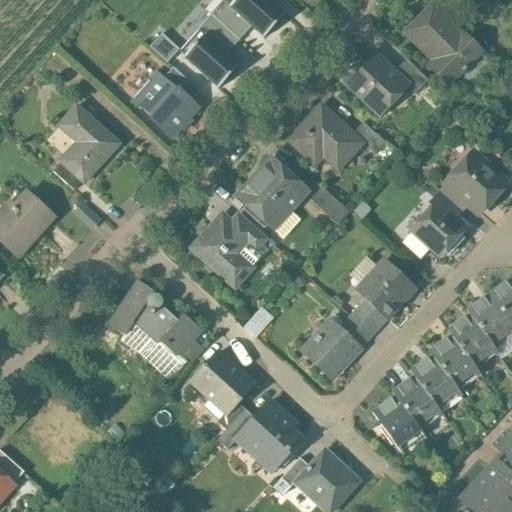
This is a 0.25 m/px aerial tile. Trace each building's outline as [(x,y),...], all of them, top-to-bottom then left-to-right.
[(234,0),(229,7),(228,7),(251,28),(263,39),(285,14),(269,0),(234,0)] [(229,7),(223,2),(211,16),(239,41),(251,28),(228,7),(229,7)] [(479,53),(461,35),(433,8),(407,33),(424,51),(419,56),(448,84),(479,53)] [(239,41),(211,16),(198,30),(204,34),(205,34),(227,54),(239,41)] [(170,59),(180,47),(161,31),(151,43),(170,59)] [(227,54),(205,34),(204,34),(183,58),(218,90),(240,65),(227,54)] [(383,38),(375,47),(396,66),(405,56),(383,38)] [(393,73),(370,52),(343,82),(379,115),(405,86),(402,83),(403,82),(393,73)] [(406,59),(393,73),(403,82),(402,83),(405,86),(415,95),(428,81),(406,59)] [(199,93),(173,69),(162,80),(176,92),(177,91),(190,103),(199,93)] [(162,80),(158,77),(153,83),(151,81),(139,94),(142,96),(136,102),(153,118),(150,121),(170,138),(179,127),(178,127),(186,118),(187,118),(196,108),(190,103),(177,91),(176,92),(162,80)] [(361,144),(320,106),(288,141),(306,158),(314,149),(337,170),(361,144)] [(118,145),(76,108),(62,123),(80,140),(60,162),(82,182),(83,183),(118,145)] [(384,143),(362,123),(354,132),(376,152),(384,143)] [(504,185),(472,156),(447,184),(468,203),(479,212),(504,185)] [(307,191),(271,159),(236,198),(272,230),(307,191)] [(82,182),(61,163),(52,172),(73,191),(82,182)] [(440,193),(430,184),(423,191),(433,200),(440,193)] [(468,203),(451,187),(443,196),(461,212),(468,203)] [(349,213),(321,188),(310,201),(337,226),(349,213)] [(27,193),(4,218),(0,214),(0,242),(16,258),(53,217),(27,193)] [(443,196),(440,193),(433,200),(428,205),(431,208),(442,218),(444,216),(451,222),(452,221),(461,212),(443,196)] [(100,221),(81,203),(71,214),(90,232),(100,221)] [(431,208),(411,231),(413,232),(402,243),(420,259),(430,248),(440,257),(463,231),(452,221),(451,222),(444,216),(442,218),(431,208)] [(264,239),(239,216),(231,225),(230,226),(255,249),(264,239)] [(222,217),(192,249),(234,287),(250,269),(250,268),(260,257),(253,251),(255,249),(230,226),(231,225),(222,217)] [(414,289),(384,262),(356,292),(366,301),(386,319),(414,289)] [(511,280),(511,279),(488,295),(511,328),(511,280)] [(135,281),(107,324),(124,336),(133,324),(150,340),(156,346),(161,341),(178,356),(188,345),(187,343),(197,332),(180,317),(176,321),(163,309),(165,305),(164,300),(162,296),(159,294),(155,292),(151,293),(147,290),(147,289),(135,281)] [(511,329),(511,328),(488,295),(466,311),(469,315),(490,345),(491,345),(511,329)] [(386,319),(366,301),(350,318),(370,336),(386,319)] [(255,335),(273,316),(261,306),(244,325),(255,335)] [(490,345),(469,315),(447,331),(450,336),(451,336),(472,365),(494,349),(491,345),(490,345)] [(370,336),(350,318),(340,329),(359,347),(370,336)] [(332,322),(317,337),(316,336),(313,339),(314,340),(304,351),(332,377),(359,347),(340,329),(332,322)] [(472,365),(451,336),(450,336),(428,352),(432,357),(432,356),(453,386),(454,386),(476,370),(472,365)] [(178,356),(161,341),(156,346),(150,340),(138,353),(169,382),(186,363),(178,356)] [(240,374),(217,353),(205,366),(202,369),(203,370),(192,383),(213,403),(217,398),(229,409),(225,413),(225,414),(226,415),(237,403),(251,388),(238,376),(240,374)] [(453,386),(432,356),(432,357),(410,372),(413,377),(434,406),(435,406),(457,390),(454,386),(453,386)] [(434,406),(413,377),(391,393),(394,398),(395,397),(416,427),(416,426),(438,411),(435,406),(434,406)] [(416,427),(395,397),(394,398),(372,413),(397,447),(420,431),(416,426),(416,427)] [(254,419),(239,436),(240,436),(260,455),(255,460),(270,473),(301,439),(290,429),(294,425),(283,416),(284,415),(270,402),(254,419)] [(226,415),(225,414),(217,423),(226,431),(227,431),(246,411),(237,403),(226,415)] [(246,411),(227,431),(226,431),(217,441),(227,451),(240,436),(239,436),(254,419),(246,411)] [(511,511),(511,443),(460,501),(472,511),(511,511)] [(24,473),(0,451),(0,475),(12,486),(24,473)] [(332,511),(358,483),(323,451),(308,467),(294,483),(295,484),(325,511),(332,511)] [(308,467),(299,459),(281,480),(290,488),(295,484),(294,483),(308,467)] [(0,475),(0,499),(12,486),(0,475)]
